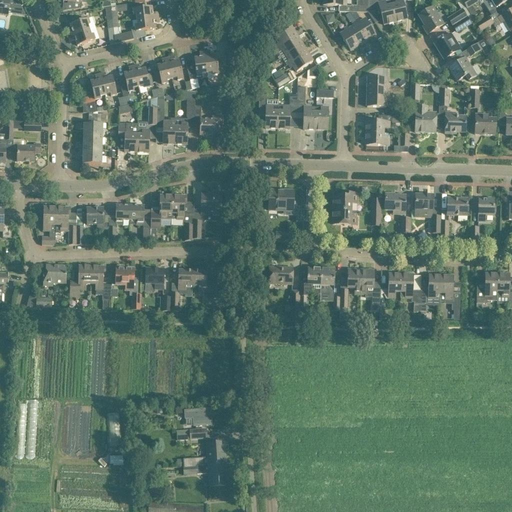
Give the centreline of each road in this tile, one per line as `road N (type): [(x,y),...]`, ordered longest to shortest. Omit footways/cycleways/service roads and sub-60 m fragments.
road 1 (residential): [(511,250),(468,258),(313,255),(313,165)]
road 2 (residential): [(59,186),(103,187),(200,164),(313,165)]
road 3 (residential): [(220,255),(33,255)]
road 4 (unclassified): [(256,511),(246,328)]
road 5 (residential): [(344,166),(511,173)]
road 6 (residential): [(61,66),(168,41),(171,0)]
road 7 (residential): [(59,186),(61,66)]
